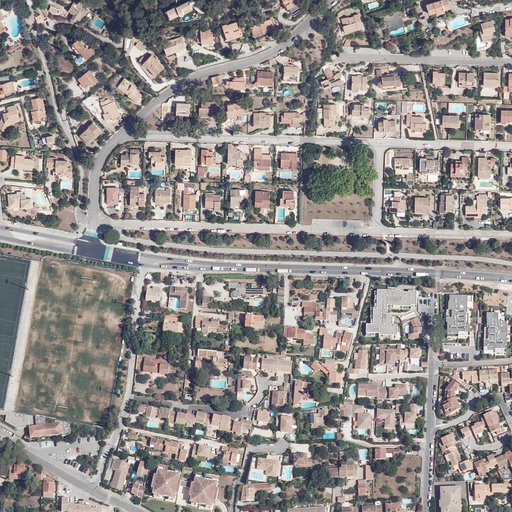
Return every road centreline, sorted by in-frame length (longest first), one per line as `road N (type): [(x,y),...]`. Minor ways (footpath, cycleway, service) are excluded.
road 1 (residential): [(92,220),(377,230)]
road 2 (primary): [(247,267),(511,278)]
road 3 (residential): [(378,144),(119,135)]
road 4 (residential): [(95,492),(130,393),(144,272)]
road 5 (unclassified): [(425,511),(431,306)]
road 6 (residential): [(119,135),(199,76),(288,43)]
road 7 (residential): [(511,62),(338,58)]
road 8 (residential): [(377,230),(511,234)]
road 9 (residential): [(511,146),(378,144)]
road 10 (unclassified): [(67,130),(37,34),(56,24)]
